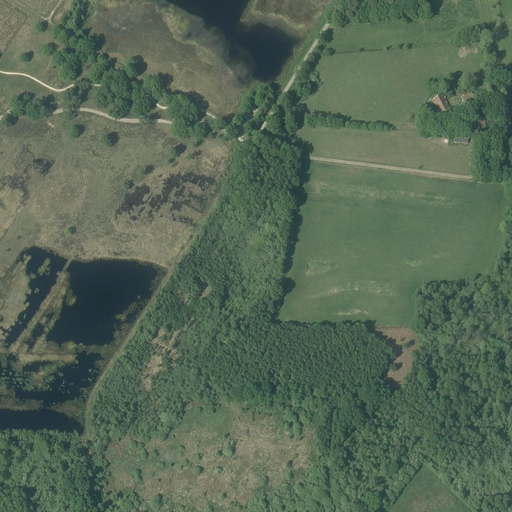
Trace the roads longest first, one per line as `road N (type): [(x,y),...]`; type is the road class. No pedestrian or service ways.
road 1 (track): [(235,137),(207,122),(127,122),(78,109),(47,114),(23,105),(0,118)]
road 2 (track): [(250,147),(474,175)]
road 3 (unclassified): [(235,137),(250,147),(343,0)]
